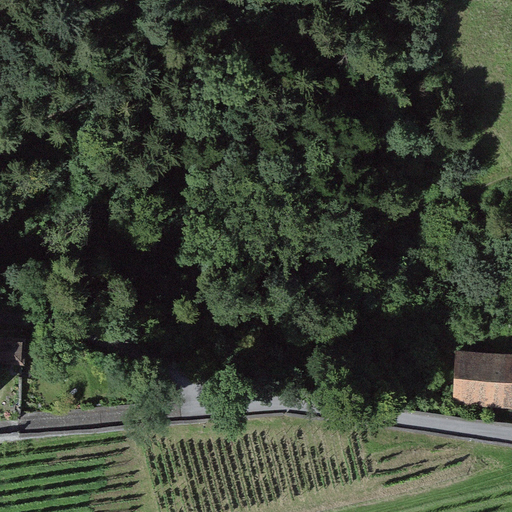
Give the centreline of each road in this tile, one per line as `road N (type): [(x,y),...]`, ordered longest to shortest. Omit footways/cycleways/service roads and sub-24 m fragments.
road 1 (track): [(0,316),(46,323),(152,361),(235,401),(0,426)]
road 2 (unclassified): [(235,401),(282,401),(511,437)]
road 3 (track): [(364,511),(511,472)]
